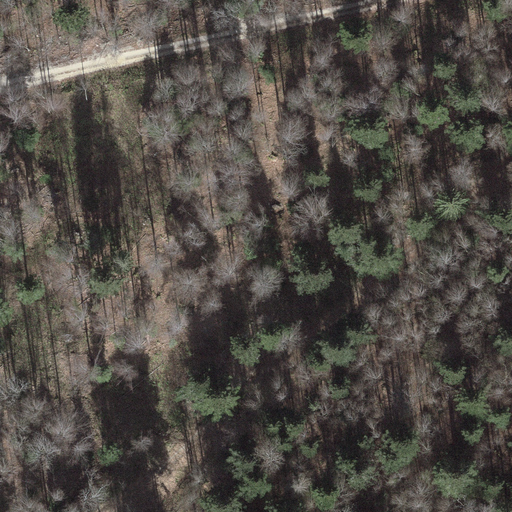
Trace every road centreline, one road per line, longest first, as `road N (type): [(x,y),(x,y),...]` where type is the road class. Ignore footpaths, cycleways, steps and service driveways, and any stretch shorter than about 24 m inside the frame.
road 1 (track): [(116,511),(511,171)]
road 2 (track): [(0,104),(405,0)]
